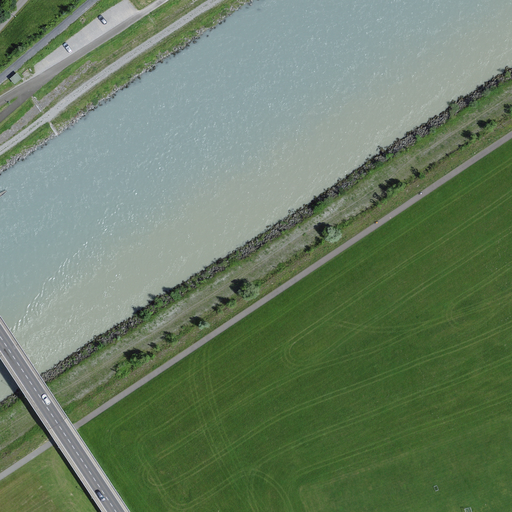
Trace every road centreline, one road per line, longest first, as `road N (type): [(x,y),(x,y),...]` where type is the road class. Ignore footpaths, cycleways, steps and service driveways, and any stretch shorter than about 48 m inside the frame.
road 1 (track): [(0,478),(511,136)]
road 2 (track): [(0,153),(222,0)]
road 3 (secondary): [(119,511),(0,332)]
road 4 (track): [(165,0),(41,78)]
road 5 (track): [(0,80),(93,0)]
